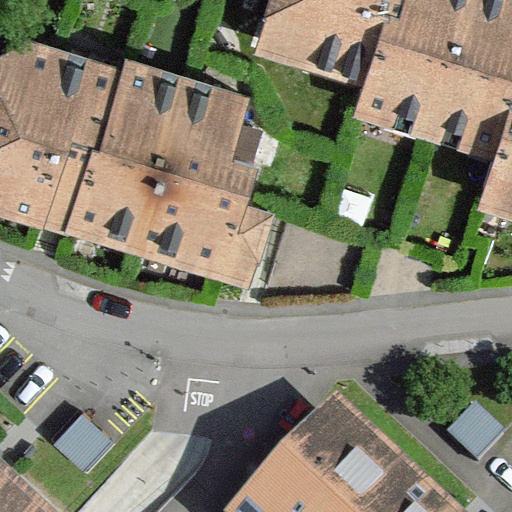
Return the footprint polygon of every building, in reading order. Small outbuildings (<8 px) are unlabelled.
[(511,0),(278,0),(265,45),(371,78),(363,108),(504,151),(488,199),(511,205),(511,0)] [(0,53),(0,199),(73,225),(75,218),(250,274),(273,204),(247,196),(255,160),(229,153),(245,98),(131,63),(129,70),(29,40),(0,53)] [(507,433),(475,403),(447,434),(479,463),(507,433)] [(118,441),(86,411),(58,442),(90,471),(118,441)] [(435,511),(368,449),(308,511),(435,511)] [(0,511),(63,511),(0,456),(0,511)]
